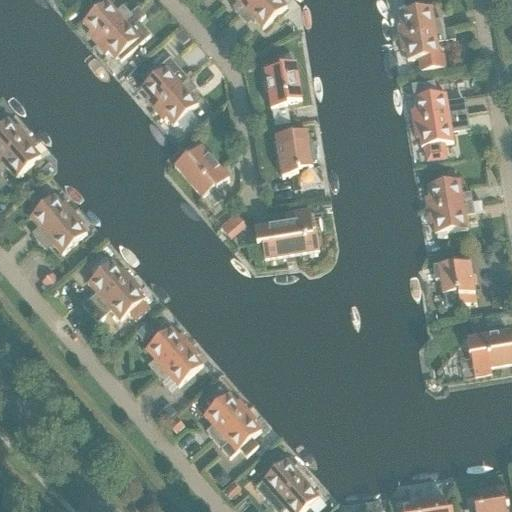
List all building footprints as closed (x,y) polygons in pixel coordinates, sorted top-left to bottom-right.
[(234,13),(239,19),(260,0),(234,0),(241,7),(234,13)] [(280,0),(260,0),(239,19),(244,25),(251,19),(262,31),(286,10),(279,1),(280,0)] [(96,46),(130,16),(125,10),(118,16),(107,3),(82,25),(90,34),(87,36),(96,46)] [(152,30),(173,23),(166,4),(145,11),(152,30)] [(400,39),(444,32),(443,25),(434,26),(431,9),(399,14),(401,26),(398,26),(400,39)] [(135,22),(130,16),(96,46),(105,56),(107,54),(115,62),(139,41),(128,28),(135,22)] [(445,40),(444,32),(400,39),(402,53),(405,52),(407,63),(439,58),(436,41),(445,40)] [(180,34),(174,39),(181,48),(187,43),(180,34)] [(265,76),(269,103),(285,100),(285,95),(300,93),(296,68),(279,70),(280,74),(265,76)] [(155,112),(188,82),(183,76),(176,83),(165,70),(140,91),(148,100),(146,102),(155,112)] [(193,88),(188,82),(155,112),(163,122),(166,120),(173,128),(198,107),(186,94),(193,88)] [(414,126),(458,119),(457,112),(448,113),(445,96),(413,101),(415,112),(412,113),(414,126)] [(467,123),(479,121),(475,96),(463,98),(467,123)] [(459,127),(458,119),(414,126),(416,139),(419,139),(421,150),(453,145),(450,128),(459,127)] [(0,161),(26,139),(17,129),(15,131),(7,122),(0,128),(0,161)] [(309,146),(307,135),(290,137),(290,139),(275,141),(282,182),(298,179),(298,174),(313,172),(312,167),(316,166),(313,145),(309,146)] [(35,149),(26,139),(0,161),(0,171),(4,168),(16,181),(40,160),(32,151),(35,149)] [(230,183),(201,150),(188,161),(186,159),(173,170),(202,202),(214,192),(217,194),(230,183)] [(323,190),(320,171),(313,172),(298,174),(298,179),(301,193),(323,190)] [(428,213),(472,206),(471,198),(462,200),(459,183),(427,188),(429,199),(426,200),(428,213)] [(39,245),(72,215),(64,205),(61,207),(54,199),(29,220),(40,233),(34,239),(39,245)] [(473,214),(472,206),(428,213),(430,226),(433,226),(435,237),(467,232),(464,215),(473,214)] [(229,222),(239,236),(257,223),(248,210),(229,222)] [(313,238),(308,212),(284,216),(285,225),(254,231),(257,249),(262,248),(264,264),(319,255),(316,238),(313,238)] [(81,225),(72,215),(39,245),(44,251),(51,245),(62,258),(86,236),(79,228),(81,225)] [(97,311),(131,281),(122,271),(119,274),(112,265),(87,286),(99,299),(92,305),(97,311)] [(476,307),(474,295),(470,269),(455,271),(455,268),(438,270),(444,312),(476,307)] [(139,292),(131,281),(97,311),(102,317),(109,311),(120,324),(145,302),(137,294),(139,292)] [(155,377),(189,347),(180,337),(177,340),(170,331),(145,352),(157,365),(150,371),(155,377)] [(511,335),(465,343),(467,360),(469,359),(472,377),(491,374),(491,371),(511,367),(511,335)] [(197,358),(189,347),(155,377),(160,383),(167,377),(178,390),(203,368),(195,360),(197,358)] [(213,443),(247,414),(238,403),(235,406),(228,397),(203,418),(215,431),(208,437),(213,443)] [(221,452),(229,462),(236,456),(261,434),(253,426),(256,424),(247,414),(213,443),(218,449),(225,443),(227,445),(228,446),(221,452)] [(271,509),(305,480),(296,470),(294,472),(286,463),(262,485),(273,498),(266,504),(271,509)] [(314,490),(305,480),(271,509),(273,511),(279,511),(283,509),(285,511),(305,511),(319,500),(311,492),(314,490)] [(475,511),(474,511),(505,511),(505,508),(509,508),(506,491),(477,495),(479,510),(475,511)]
